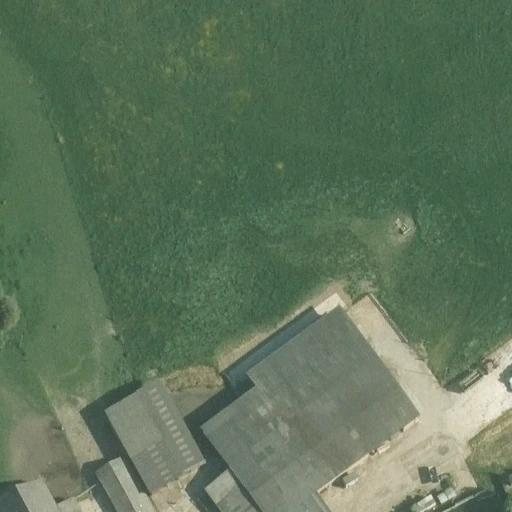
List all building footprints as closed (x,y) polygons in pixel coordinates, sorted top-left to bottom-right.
[(327,511),(321,503),(425,424),(346,316),(248,384),(258,396),(199,437),(229,478),(205,497),(216,511),(327,511)] [(494,364),(460,379),(476,415),(485,411),(487,415),(511,403),(511,374),(501,379),(494,364)] [(163,383),(103,411),(125,455),(94,470),(114,511),(154,511),(147,495),(204,468),(163,383)] [(60,511),(46,485),(0,508),(0,511),(60,511)] [(497,511),(489,492),(440,511),(436,511),(435,508),(425,511),(497,511)] [(408,509),(409,511),(422,511),(434,506),(429,498),(408,509)]
